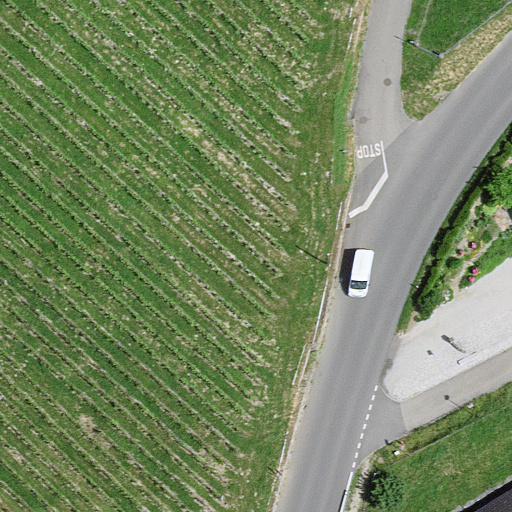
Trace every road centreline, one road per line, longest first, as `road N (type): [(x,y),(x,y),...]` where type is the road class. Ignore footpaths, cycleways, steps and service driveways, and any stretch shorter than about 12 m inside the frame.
road 1 (tertiary): [(405,212),(360,316),(327,430)]
road 2 (residential): [(388,0),(370,110),(383,170),(405,212)]
road 3 (residential): [(327,430),(406,414),(511,359)]
road 4 (tertiary): [(511,73),(405,212)]
